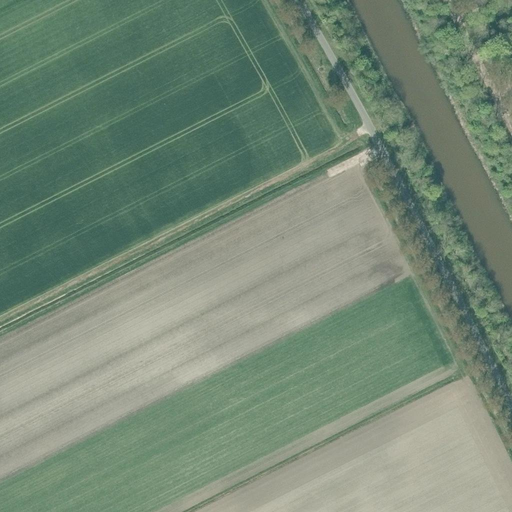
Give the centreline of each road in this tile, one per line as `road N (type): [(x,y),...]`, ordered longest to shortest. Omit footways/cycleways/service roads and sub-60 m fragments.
road 1 (unclassified): [(511,405),(384,151),(297,0)]
road 2 (track): [(0,338),(384,151)]
road 3 (unclassified): [(511,129),(446,0)]
